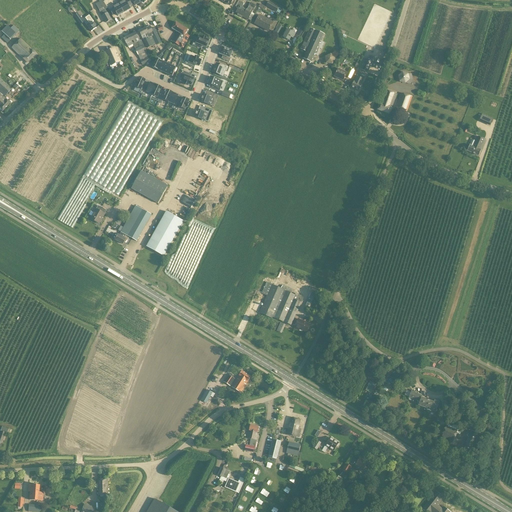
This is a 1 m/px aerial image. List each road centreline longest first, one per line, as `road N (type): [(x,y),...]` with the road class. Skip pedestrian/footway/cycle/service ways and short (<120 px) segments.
road 1 (primary): [(292,380),(0,201)]
road 2 (primary): [(509,511),(292,380)]
road 3 (unclassified): [(296,374),(399,144)]
road 4 (residential): [(74,58),(117,87),(140,73),(195,97),(223,30)]
road 5 (tertiary): [(366,116),(223,30)]
road 6 (unclassified): [(0,471),(160,462)]
road 7 (track): [(447,348),(493,202)]
road 8 (unclassified): [(182,442),(215,415),(278,393),(292,380)]
road 9 (unclassified): [(366,116),(408,0)]
road 10 (tertiary): [(511,194),(399,144)]
